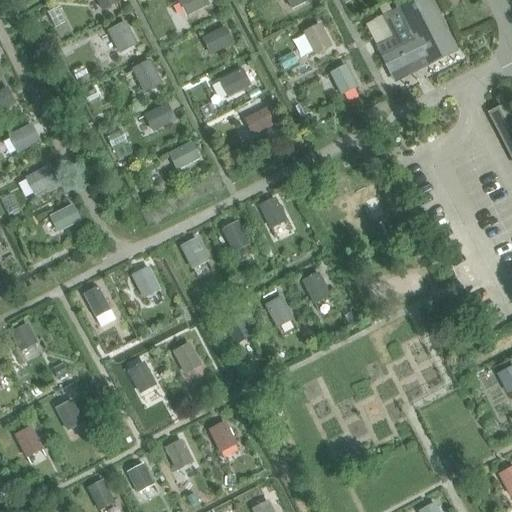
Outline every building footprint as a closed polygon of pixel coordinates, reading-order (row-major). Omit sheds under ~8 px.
[(115,0),(96,0),(101,10),(117,3),(115,0)] [(204,0),(180,0),(179,1),(186,15),(207,4),(204,0)] [(286,0),(291,8),(308,0),(286,0)] [(393,39),(377,47),(392,77),(424,61),(427,67),(456,52),(449,37),(430,0),(413,0),(400,7),(398,8),(398,9),(382,17),(393,39)] [(125,26),(109,33),(119,53),(135,45),(125,26)] [(319,27),(305,34),(315,55),(329,47),(319,27)] [(225,29),(203,40),(210,54),(232,43),(225,29)] [(293,53),(278,61),(284,72),(298,64),(293,53)] [(150,64),(134,71),(144,91),(159,83),(150,64)] [(345,67),(331,74),(342,95),(356,88),(345,67)] [(242,72),(221,83),(227,97),(249,86),(242,72)] [(7,91),(0,94),(0,111),(14,104),(7,91)] [(511,116),(507,106),(489,115),(511,159),(511,116)] [(167,107),(146,117),(153,131),(174,121),(167,107)] [(266,110),(245,121),(252,135),(274,124),(266,110)] [(31,127),(9,138),(16,152),(38,141),(31,127)] [(191,145),(170,156),(177,170),(198,159),(191,145)] [(48,168),(26,179),(33,193),(55,183),(48,168)] [(273,200),(259,207),(269,229),(284,222),(273,200)] [(71,208),(50,218),(57,232),(79,222),(71,208)] [(236,224),(222,231),(233,253),(247,245),(236,224)] [(195,240),(181,248),(192,268),(206,261),(195,240)] [(147,269),(132,277),(143,298),(158,291),(147,269)] [(317,276),(303,283),(314,304),(328,297),(317,276)] [(100,293),(85,300),(94,318),(108,311),(100,293)] [(279,300),(266,307),(276,328),(291,321),(279,300)] [(239,316),(225,323),(236,344),(250,337),(239,316)] [(27,329),(13,336),(22,354),(36,347),(27,329)] [(188,346),(174,353),(185,374),(199,366),(188,346)] [(143,365),(128,373),(140,393),(154,386),(143,365)] [(511,369),(500,375),(508,392),(511,390),(511,369)] [(71,403),(57,410),(68,431),(82,424),(71,403)] [(224,424),(209,431),(221,452),(234,445),(224,424)] [(30,429),(16,437),(27,458),(41,451),(30,429)] [(180,442),(166,450),(177,470),(191,463),(180,442)] [(143,466),(127,474),(138,493),(153,485),(143,466)] [(511,468),(500,475),(511,496),(511,495),(511,468)] [(102,483),(89,490),(99,511),(113,503),(102,483)] [(271,511),(267,503),(253,510),(253,511),(271,511)]
